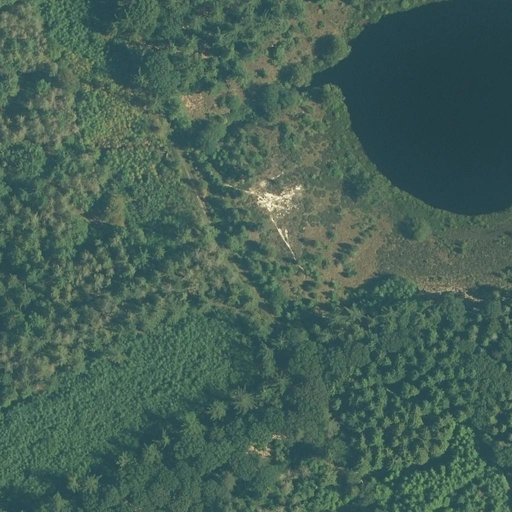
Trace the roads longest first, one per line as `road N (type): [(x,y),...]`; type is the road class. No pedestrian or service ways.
road 1 (track): [(365,511),(311,373),(225,256),(184,176),(133,50),(124,0)]
road 2 (track): [(311,373),(71,511)]
road 3 (track): [(511,296),(311,373)]
